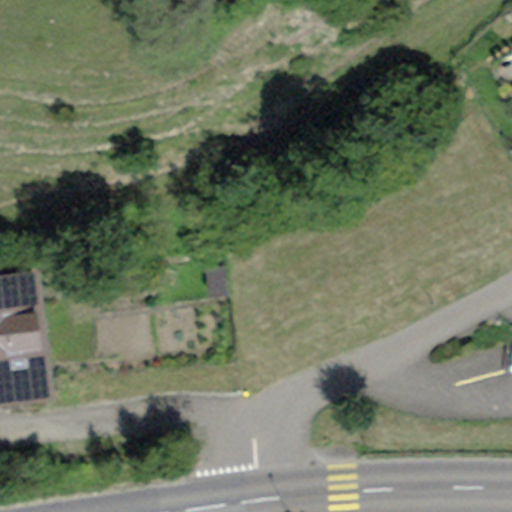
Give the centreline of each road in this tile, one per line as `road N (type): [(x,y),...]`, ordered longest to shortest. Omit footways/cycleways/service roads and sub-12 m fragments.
road 1 (residential): [(260,500),(256,438),(269,418),(511,287)]
road 2 (primary): [(511,489),(260,500)]
